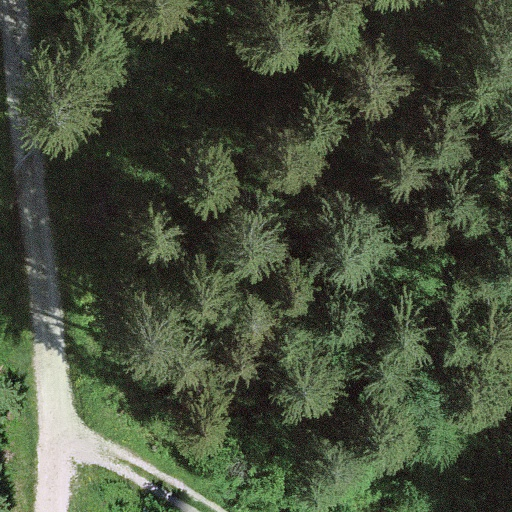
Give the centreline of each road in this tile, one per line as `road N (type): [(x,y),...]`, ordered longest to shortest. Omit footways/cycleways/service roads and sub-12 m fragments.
road 1 (track): [(53,511),(57,437),(46,290),(11,0)]
road 2 (track): [(57,437),(127,465),(207,511)]
